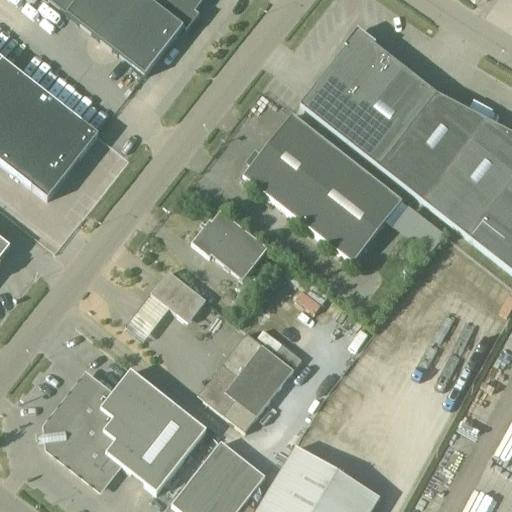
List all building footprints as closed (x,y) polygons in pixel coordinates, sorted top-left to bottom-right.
[(42,0),(66,18),(145,79),(182,32),(186,35),(199,19),(195,15),(206,0),(42,0)] [(299,110),(379,172),(511,276),(511,138),(436,98),(364,41),(352,43),(299,110)] [(0,166),(47,204),(98,139),(0,62),(0,166)] [(402,205),(293,120),(292,119),(242,181),(353,268),(402,205)] [(391,196),(397,189),(348,150),(342,158),(391,196)] [(243,284),(268,252),(220,215),(212,225),(210,224),(191,247),(210,262),(212,259),(243,284)] [(0,263),(10,251),(0,243),(0,263)] [(188,328),(206,305),(169,276),(151,298),(188,328)] [(197,399),(223,420),(245,437),(294,374),(262,349),(237,380),(222,368),(197,399)] [(206,435),(194,425),(130,375),(111,399),(86,380),(46,431),(47,438),(37,439),(38,448),(48,447),(49,453),(100,493),(119,469),(156,498),(206,435)] [(240,511),(265,481),(221,447),(172,510),(174,511),(240,511)] [(373,511),(380,502),(295,451),(258,511),(373,511)]
